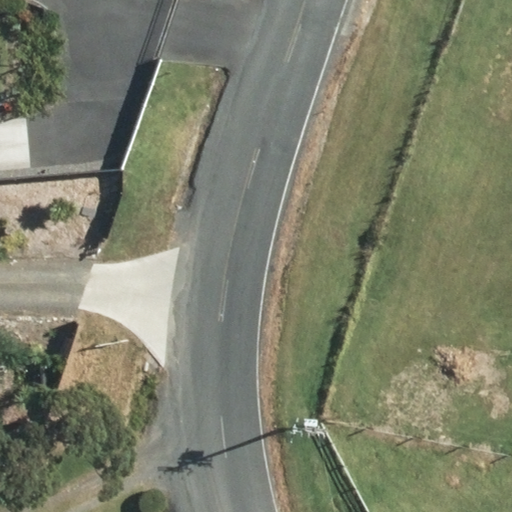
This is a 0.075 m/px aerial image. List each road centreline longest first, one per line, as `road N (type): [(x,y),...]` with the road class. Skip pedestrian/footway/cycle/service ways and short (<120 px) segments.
road 1 (unclassified): [(233,511),(218,429),(227,293),(312,0)]
road 2 (unknown): [(261,160),(0,208)]
